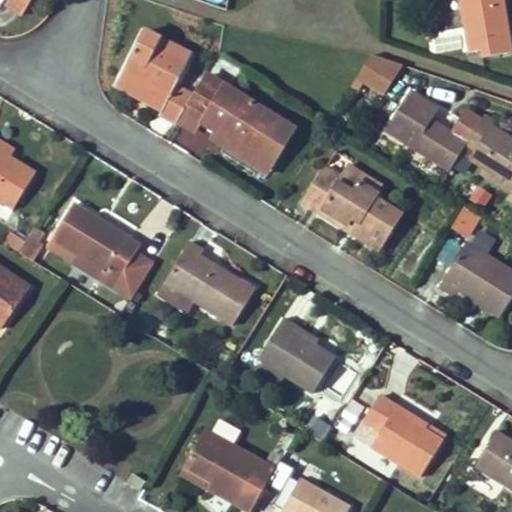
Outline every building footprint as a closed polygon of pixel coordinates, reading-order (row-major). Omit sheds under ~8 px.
[(8,0),(5,6),(22,16),(32,0),(8,0)] [(511,52),(511,50),(503,0),(459,0),(469,53),(481,51),(482,58),(511,52)] [(162,114),(177,122),(189,103),(194,96),(176,87),(192,55),(145,31),(120,79),(149,94),(146,101),(164,110),(162,114)] [(403,65),(372,54),(357,77),(384,94),(403,65)] [(293,128),(207,74),(194,96),(189,103),(206,114),(201,122),(214,131),(270,165),(293,128)] [(467,145),(482,122),(467,112),(453,134),(432,120),(440,109),(412,91),(387,130),(450,171),(467,145)] [(206,114),(189,103),(177,122),(177,123),(193,134),(201,122),(206,114)] [(482,122),(467,145),(476,151),(470,160),(484,169),(480,176),(511,196),(511,193),(511,140),(490,126),(495,118),(486,115),(482,122)] [(270,165),(214,131),(209,138),(265,173),(270,165)] [(0,150),(10,157),(14,150),(0,140),(0,150)] [(0,200),(14,209),(36,173),(10,157),(0,150),(0,200)] [(345,173),(376,193),(381,186),(349,166),(345,173)] [(376,193),(345,173),(342,178),(326,168),(304,204),(320,214),(323,210),(348,226),(352,219),(358,223),(351,234),(380,251),(402,215),(376,199),(378,194),(376,193)] [(470,201),(485,208),(492,193),(477,186),(470,201)] [(132,299),(154,264),(136,253),(141,245),(75,204),(47,248),(101,282),(102,280),(132,299)] [(478,216),(465,208),(456,223),(469,231),(478,216)] [(323,210),(320,214),(351,234),(358,223),(352,219),(348,226),(323,210)] [(45,234),(35,228),(26,242),(19,253),(33,262),(43,246),(39,244),(45,234)] [(4,243),(19,253),(26,242),(11,232),(4,243)] [(256,291),(202,257),(205,252),(191,243),(158,294),(188,313),(194,303),(232,327),(256,291)] [(501,319),(511,300),(511,272),(468,244),(440,289),(452,296),(456,290),(478,304),(501,319)] [(0,329),(1,330),(31,288),(0,266),(0,329)] [(474,310),(478,304),(456,290),(452,296),(474,310)] [(148,336),(152,329),(131,316),(133,312),(126,308),(121,316),(128,321),(124,328),(148,336)] [(298,329),(284,320),(259,361),(263,363),(286,378),(312,395),(335,359),(316,347),(295,334),(298,329)] [(295,334),(316,347),(319,342),(298,329),(295,334)] [(286,378),(263,363),(257,373),(280,387),(286,378)] [(372,449),(421,479),(444,441),(427,430),(429,426),(381,396),(363,425),(380,435),(372,449)] [(380,435),(363,425),(355,438),(372,449),(380,435)] [(427,430),(444,441),(447,436),(429,426),(427,430)] [(251,511),(267,485),(276,469),(205,430),(184,468),(212,483),(208,491),(246,511),(251,511)] [(511,440),(498,432),(475,469),(511,491),(511,440)] [(294,470),(280,462),(276,469),(267,485),(281,494),(294,470)] [(212,483),(184,468),(180,475),(208,491),(212,483)] [(146,482),(132,474),(127,484),(141,492),(146,482)] [(348,511),(352,507),(300,479),(282,511),(348,511)]
